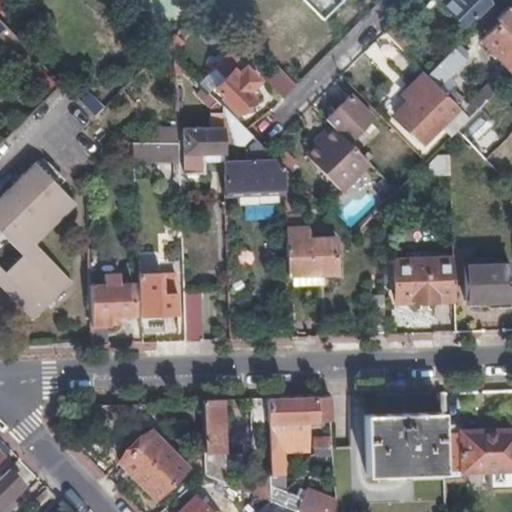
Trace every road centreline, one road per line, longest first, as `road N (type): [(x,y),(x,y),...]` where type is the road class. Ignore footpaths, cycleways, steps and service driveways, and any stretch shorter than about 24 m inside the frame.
road 1 (residential): [(511,355),(0,378)]
road 2 (residential): [(107,511),(0,400)]
